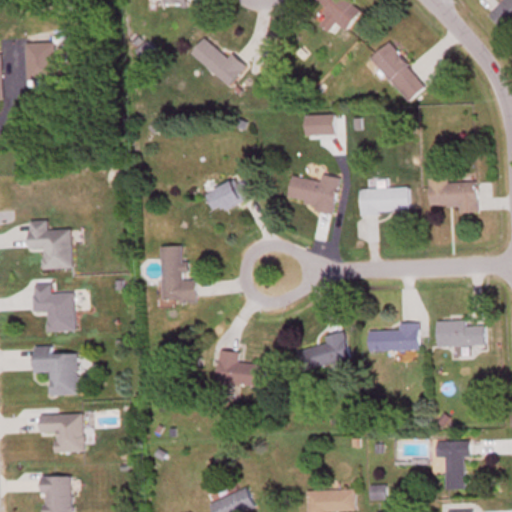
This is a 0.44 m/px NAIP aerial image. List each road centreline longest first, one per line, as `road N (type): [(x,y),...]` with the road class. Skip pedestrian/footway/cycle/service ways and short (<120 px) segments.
road 1 (residential): [(271,265),(511,259)]
road 2 (residential): [(511,146),(493,75),(429,0)]
